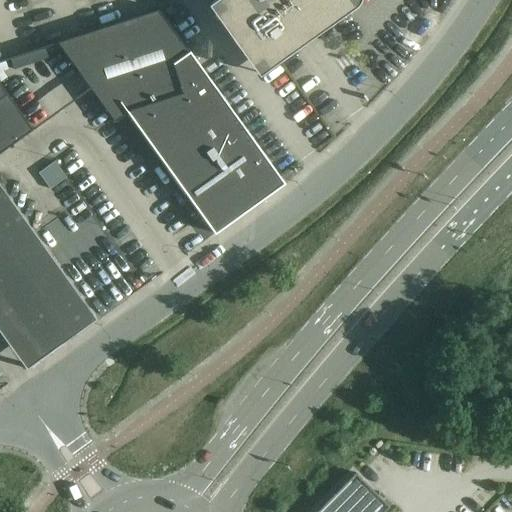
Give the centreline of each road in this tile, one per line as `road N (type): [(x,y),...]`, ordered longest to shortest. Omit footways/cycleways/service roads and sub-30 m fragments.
road 1 (unclassified): [(39,391),(329,175),(417,84),(481,0)]
road 2 (secondary): [(511,122),(349,294),(175,502)]
road 3 (secondary): [(223,511),(301,408),(511,173)]
road 4 (residential): [(129,500),(88,460),(39,391)]
road 5 (residential): [(14,408),(78,511)]
